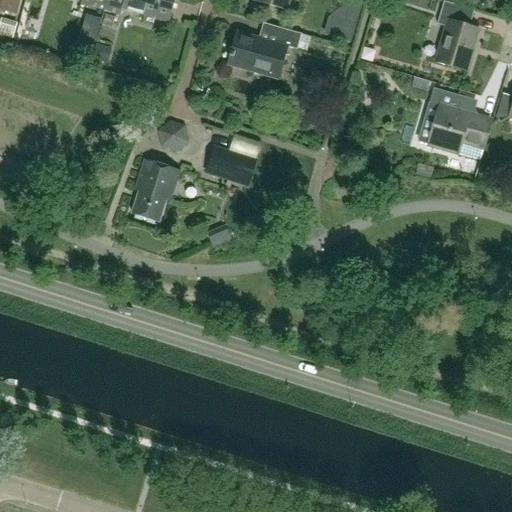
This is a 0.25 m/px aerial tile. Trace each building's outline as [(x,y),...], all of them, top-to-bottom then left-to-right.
[(18,13),(22,0),(2,0),(0,8),(18,13)] [(106,10),(109,0),(83,0),(82,3),(90,5),(85,22),(100,27),(105,10),(106,10)] [(109,0),(106,10),(122,15),(125,5),(170,19),(176,0),(109,0)] [(258,0),(287,9),(290,0),(258,0)] [(467,71),(481,29),(471,25),(475,11),(446,1),(439,23),(448,26),(437,61),(467,71)] [(299,49),(303,33),(265,22),(261,38),(239,32),(230,64),(279,79),(289,47),(299,49)] [(441,106),(429,145),(459,154),(480,160),(484,149),(493,120),(480,116),(460,110),(463,97),(436,89),(432,103),(441,106)] [(207,172),(238,182),(248,185),(256,161),(246,158),(215,148),(207,172)] [(171,200),(181,170),(174,168),(175,164),(171,163),(169,166),(147,159),(137,190),(141,191),(134,213),(161,222),(168,199),(171,200)]
